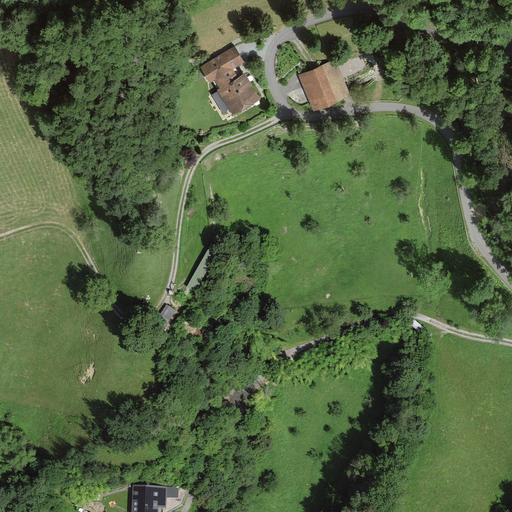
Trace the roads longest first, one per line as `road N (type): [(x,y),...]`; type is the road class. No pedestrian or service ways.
road 1 (track): [(0,238),(50,226),(66,231),(117,309),(128,318),(150,317),(173,280),(182,189),(193,161),(286,111)]
road 2 (track): [(185,511),(246,386),(270,361),(395,314),(511,344)]
